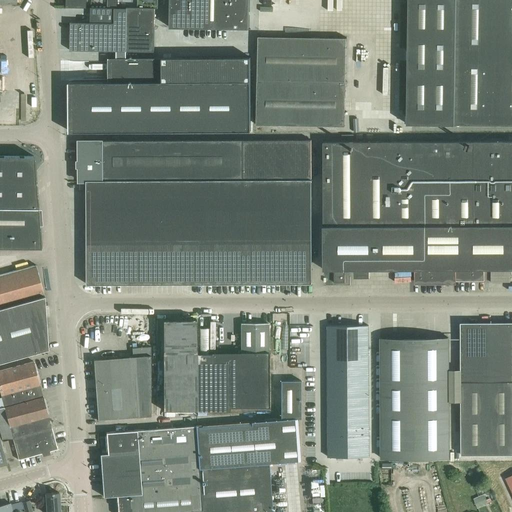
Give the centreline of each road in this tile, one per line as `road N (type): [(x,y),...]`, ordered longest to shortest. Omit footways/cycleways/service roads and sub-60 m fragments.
road 1 (tertiary): [(66,304),(511,302)]
road 2 (unclassified): [(66,304),(54,135)]
road 3 (tertiary): [(78,461),(66,304)]
road 4 (unclassified): [(54,135),(43,0)]
